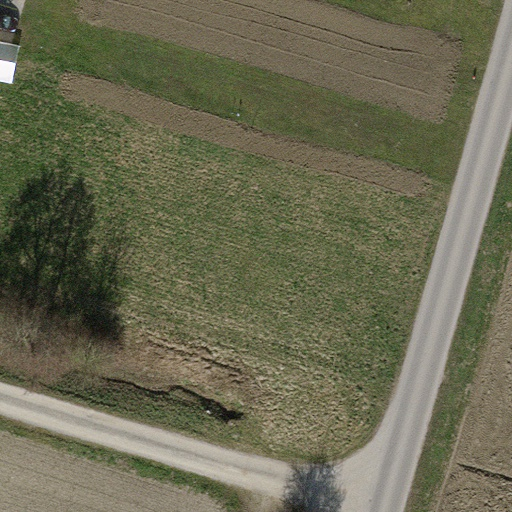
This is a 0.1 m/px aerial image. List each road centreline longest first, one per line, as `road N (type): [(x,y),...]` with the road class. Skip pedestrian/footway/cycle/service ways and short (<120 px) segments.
road 1 (residential): [(511,101),(397,511)]
road 2 (track): [(389,511),(0,392)]
